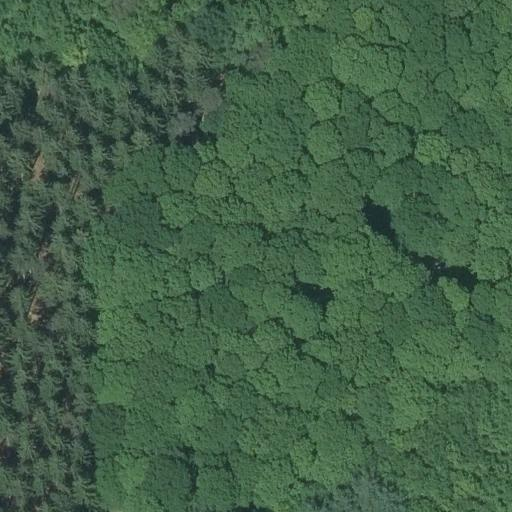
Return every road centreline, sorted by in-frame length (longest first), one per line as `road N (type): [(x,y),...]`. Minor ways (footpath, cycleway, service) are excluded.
road 1 (unknown): [(201,511),(391,311),(511,210)]
road 2 (unknown): [(449,0),(345,20),(227,0)]
